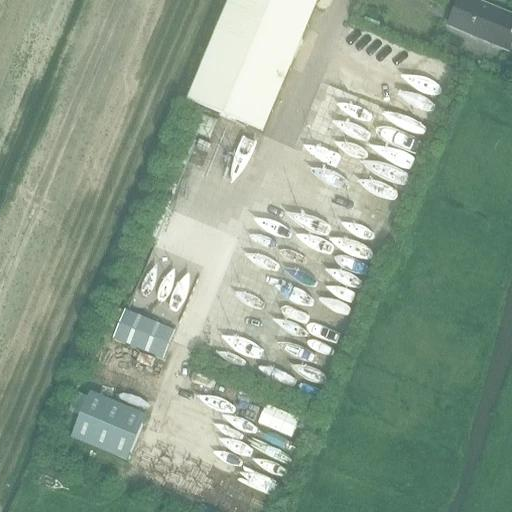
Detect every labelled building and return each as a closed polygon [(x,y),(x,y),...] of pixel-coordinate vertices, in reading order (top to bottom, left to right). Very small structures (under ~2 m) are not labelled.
[(229,0),(187,103),(264,135),(319,0),(229,0)] [(461,0),(450,26),(509,52),(511,45),(511,18),(469,0),(461,0)] [(189,130),(211,139),(219,120),(197,111),(189,130)] [(185,333),(130,310),(117,341),(172,363),(185,333)] [(141,418),(86,395),(67,438),(124,461),(141,418)]
